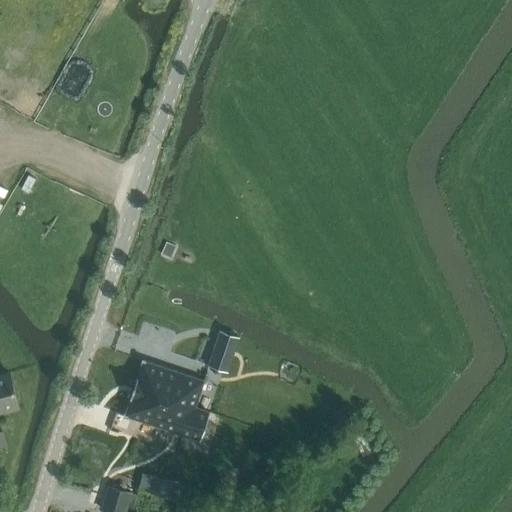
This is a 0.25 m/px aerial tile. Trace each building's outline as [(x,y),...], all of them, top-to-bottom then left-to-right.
[(218,333),(206,369),(225,375),(237,339),(218,333)] [(131,392),(122,419),(198,443),(207,415),(207,414),(193,410),(201,383),(140,364),(131,392)] [(0,414),(21,409),(12,374),(0,376),(0,414)] [(336,411),(333,419),(340,422),(344,415),(336,411)] [(126,435),(128,425),(110,423),(109,433),(126,435)] [(141,476),(137,491),(152,495),(156,480),(141,476)] [(107,490),(100,511),(124,511),(129,496),(107,490)]
